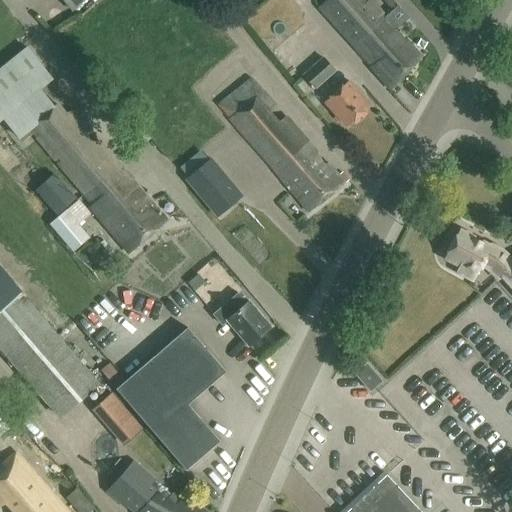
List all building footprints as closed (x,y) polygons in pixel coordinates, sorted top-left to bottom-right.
[(62,0),(72,11),(85,0),(62,0)] [(389,91),(420,61),(368,0),(328,0),(319,8),(372,66),(369,69),(389,91)] [(33,134),(55,107),(41,89),(53,79),(26,46),(0,67),(0,80),(19,104),(3,119),(18,139),(19,138),(23,142),(32,135),(33,134)] [(315,89),(335,71),(323,58),(303,75),(315,89)] [(278,122),(269,112),(277,105),(250,77),(218,104),(252,144),(309,212),(347,182),(340,173),(338,175),(329,164),(326,166),(316,153),(317,152),(285,118),(278,122)] [(347,127),(370,105),(348,81),(325,102),(347,127)] [(33,134),(32,135),(93,205),(90,207),(128,252),(167,220),(99,141),(91,142),(83,132),(87,126),(73,110),(66,111),(59,103),(33,134)] [(216,215),(237,198),(207,161),(185,178),(216,215)] [(57,216),(75,198),(54,173),(35,190),(57,216)] [(153,203),(164,215),(172,207),(161,196),(153,203)] [(90,214),(79,199),(66,209),(49,224),(72,252),(90,237),(78,224),(90,214)] [(489,248),(459,232),(445,259),(460,267),(457,272),(473,281),(481,266),(486,268),(491,272),(496,276),(498,279),(501,275),(511,286),(511,262),(506,255),(499,251),(496,248),(490,246),(489,248)] [(190,279),(203,304),(229,290),(216,265),(190,279)] [(0,349),(60,418),(99,384),(19,292),(0,308),(0,349)] [(246,303),(238,293),(213,314),(222,325),(227,320),(249,345),(271,327),(249,300),(246,303)] [(186,470),(219,441),(186,403),(225,371),(187,328),(116,389),(186,470)] [(370,388),(381,379),(365,362),(355,371),(370,388)] [(122,447),(141,429),(110,395),(90,414),(122,447)] [(0,435),(9,428),(0,417),(0,435)] [(60,472),(36,445),(36,444),(24,431),(15,440),(52,479),(60,472)] [(66,511),(17,453),(0,467),(0,505),(6,504),(12,511),(66,511)] [(204,511),(160,487),(132,463),(106,493),(125,510),(128,507),(134,511),(204,511)] [(422,511),(385,471),(340,511),(422,511)] [(78,511),(87,511),(92,507),(76,489),(65,497),(78,511)]
